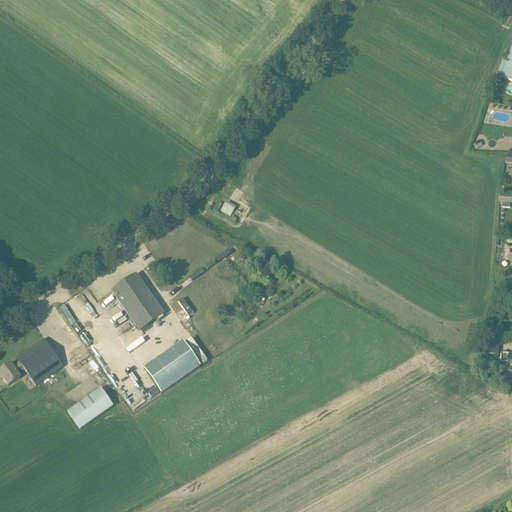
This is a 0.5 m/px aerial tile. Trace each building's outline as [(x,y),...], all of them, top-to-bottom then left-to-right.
[(511,81),(511,47),(504,69),(500,67),(497,76),(511,81)] [(228,202),(222,212),(232,218),(238,208),(228,202)] [(164,315),(136,276),(112,293),(139,332),(164,315)] [(230,306),(227,302),(214,312),(217,315),(230,306)] [(68,323),(86,350),(108,334),(90,308),(68,323)] [(497,334),(486,333),(485,343),(496,344),(497,334)] [(44,341),(17,360),(19,364),(13,368),(10,365),(0,372),(0,375),(8,387),(20,379),(18,375),(24,370),(36,387),(63,368),(44,341)] [(201,368),(183,343),(144,370),(162,396),(201,368)] [(498,346),(486,345),(486,355),(497,356),(498,346)] [(511,355),(501,355),(500,364),(508,364),(507,373),(511,373),(511,355)] [(113,408),(101,390),(67,414),(80,432),(113,408)]
